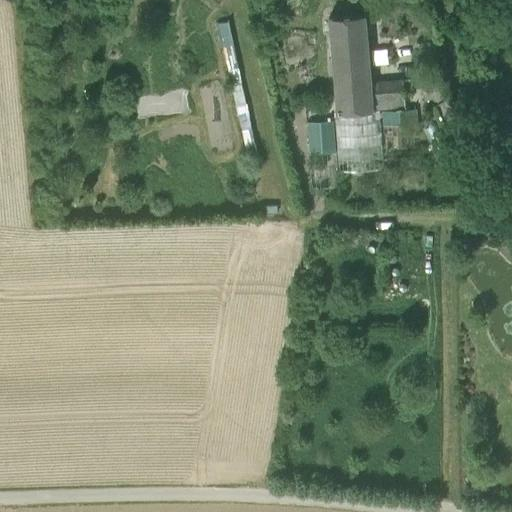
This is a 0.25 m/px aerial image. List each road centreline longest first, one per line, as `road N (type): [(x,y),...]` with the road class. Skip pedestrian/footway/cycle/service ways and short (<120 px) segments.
road 1 (unclassified): [(0,500),(115,489),(420,511)]
road 2 (track): [(488,217),(299,221),(244,0)]
